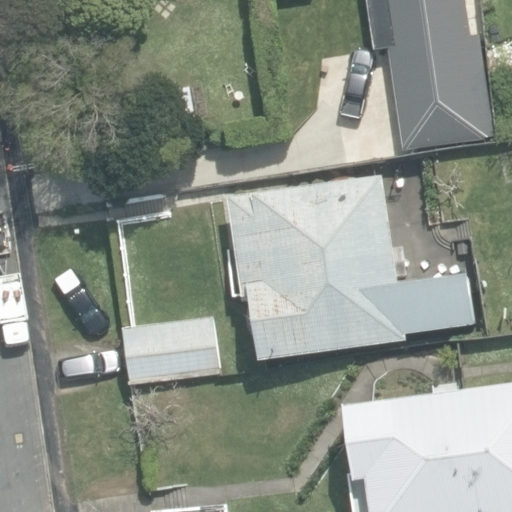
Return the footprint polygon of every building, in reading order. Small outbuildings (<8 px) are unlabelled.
[(317,20),(313,0),(274,0),(279,27),(317,20)] [(368,0),(376,51),(388,49),(404,151),(490,138),(468,0),(368,0)] [(157,90),(162,126),(190,123),(188,110),(196,109),(193,85),(157,90)] [(258,342),(261,361),(408,343),(407,336),(474,327),(468,280),(399,288),(385,177),(232,197),(244,298),(253,297),(254,306),(251,312),(250,318),(250,325),(252,331),(254,337),(258,342)] [(124,329),(131,383),(220,372),(213,318),(124,329)] [(369,482),(372,511),(511,511),(511,385),(346,408),(356,483),(369,482)]
